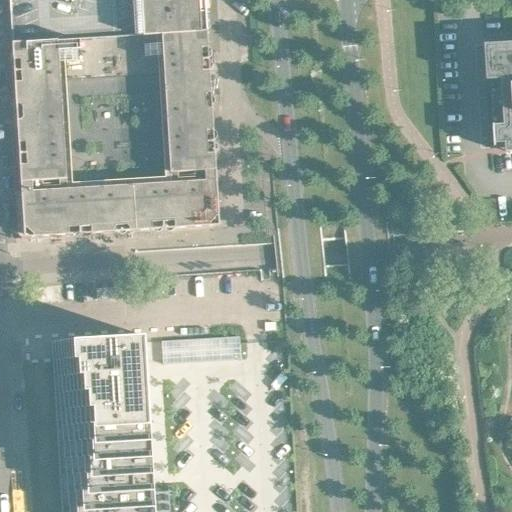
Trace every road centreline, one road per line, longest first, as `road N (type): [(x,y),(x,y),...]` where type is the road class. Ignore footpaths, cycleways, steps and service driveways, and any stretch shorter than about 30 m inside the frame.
road 1 (secondary): [(373,511),(376,326),(349,0)]
road 2 (secondary): [(291,148),(338,511)]
road 3 (tertiary): [(5,511),(0,360)]
road 4 (secondary): [(275,0),(291,148)]
road 5 (residential): [(237,228),(230,100)]
